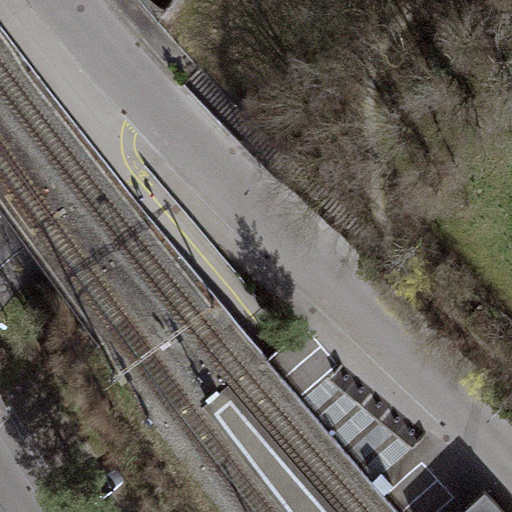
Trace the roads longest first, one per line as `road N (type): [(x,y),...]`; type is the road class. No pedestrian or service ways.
road 1 (residential): [(69,0),(268,225),(511,465)]
road 2 (secondary): [(0,213),(52,185),(200,71),(251,0)]
